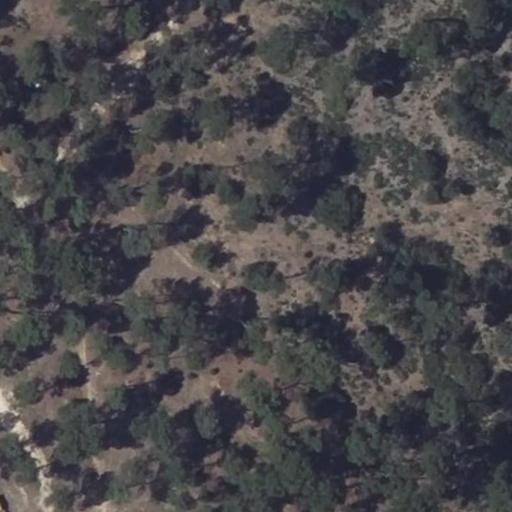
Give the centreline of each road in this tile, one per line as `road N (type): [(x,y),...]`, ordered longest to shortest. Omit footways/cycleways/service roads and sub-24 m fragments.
road 1 (track): [(81,137),(81,352),(100,511)]
road 2 (unknown): [(0,239),(195,0)]
